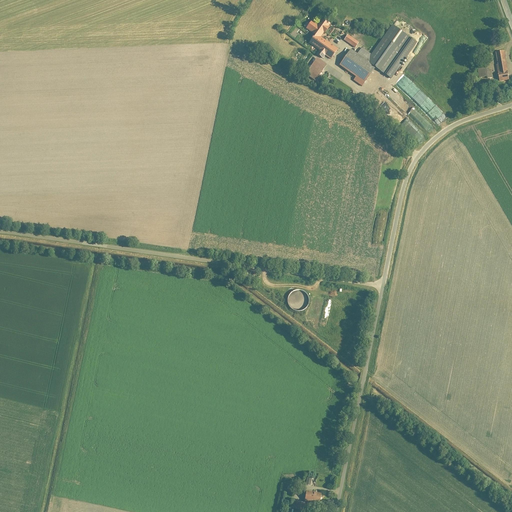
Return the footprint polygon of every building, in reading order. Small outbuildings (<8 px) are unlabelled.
[(325,56),(329,58),(336,48),(321,37),(331,24),(322,19),(317,26),(312,22),(307,30),(314,34),(308,43),(317,49),(306,64),(315,70),(325,56)] [(376,67),(393,79),(417,45),(391,27),(371,55),(363,50),(358,56),(352,51),(341,66),(365,83),(376,67)] [(345,36),(342,40),(352,48),(356,43),(345,36)] [(506,68),(503,52),(495,53),(498,69),(506,68)] [(338,75),(323,67),(319,74),(335,82),(338,75)] [(492,71),(488,71),(488,67),(477,69),(478,80),(488,78),(488,80),(494,79),(492,71)] [(508,80),(506,68),(498,69),(500,81),(508,80)] [(317,495),(304,493),(302,503),(316,504),(317,495)] [(303,503),(294,502),(293,511),(301,511),(303,503)]
